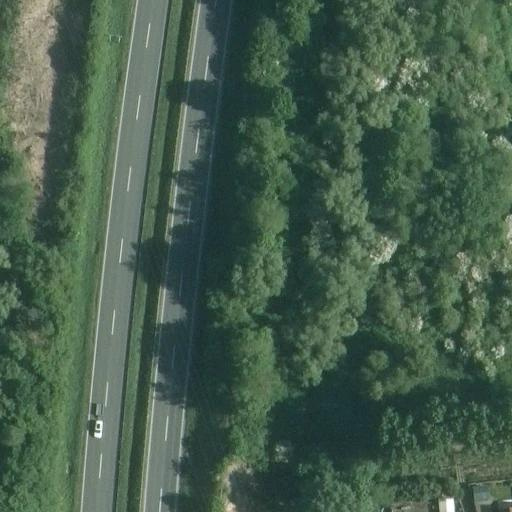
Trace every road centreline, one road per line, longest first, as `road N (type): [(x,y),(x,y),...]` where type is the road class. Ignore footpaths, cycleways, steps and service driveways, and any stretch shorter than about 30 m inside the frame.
road 1 (motorway): [(160,511),(216,0)]
road 2 (motorway): [(153,0),(97,511)]
